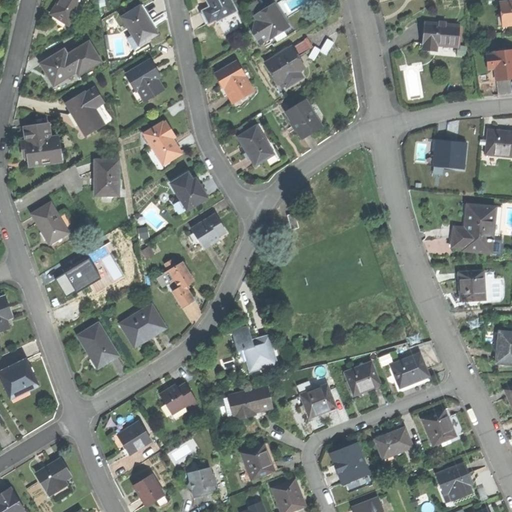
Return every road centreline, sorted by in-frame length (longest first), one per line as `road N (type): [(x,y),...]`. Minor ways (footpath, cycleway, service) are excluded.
road 1 (residential): [(258,214),(221,302),(178,353),(75,417)]
road 2 (residential): [(381,127),(423,284),(467,381)]
road 3 (residential): [(327,511),(310,466),(312,448),(328,433),(467,381)]
road 4 (residential): [(174,0),(197,123),(210,156),(258,214)]
road 5 (residential): [(22,266),(75,417)]
road 6 (residential): [(381,127),(343,140),(285,180),(258,214)]
road 7 (residential): [(381,127),(511,103)]
road 8 (residential): [(357,0),(381,127)]
